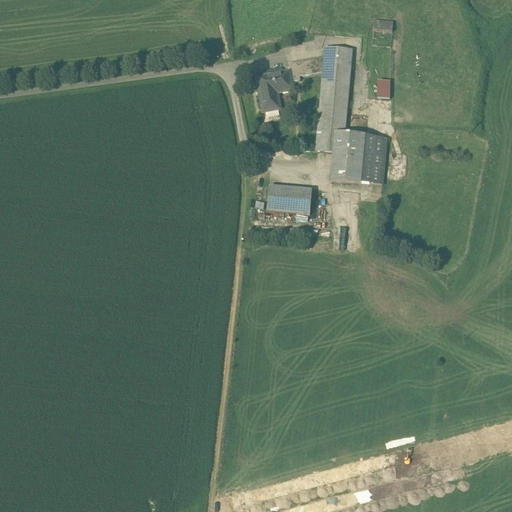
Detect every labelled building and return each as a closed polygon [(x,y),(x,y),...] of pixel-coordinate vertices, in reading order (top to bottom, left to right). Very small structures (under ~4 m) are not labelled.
[(394,32),(394,22),(374,21),(374,31),(394,32)] [(333,150),(334,134),(343,135),(351,50),(327,47),(317,149),(333,150)] [(287,71),(255,78),(264,115),(281,111),(276,92),(291,88),(287,71)] [(391,81),(377,80),(375,99),(389,100),(391,81)] [(343,135),(334,134),(333,150),(330,177),(382,182),(387,139),(343,135)] [(312,189),(269,185),(266,212),(309,216),(312,189)]
